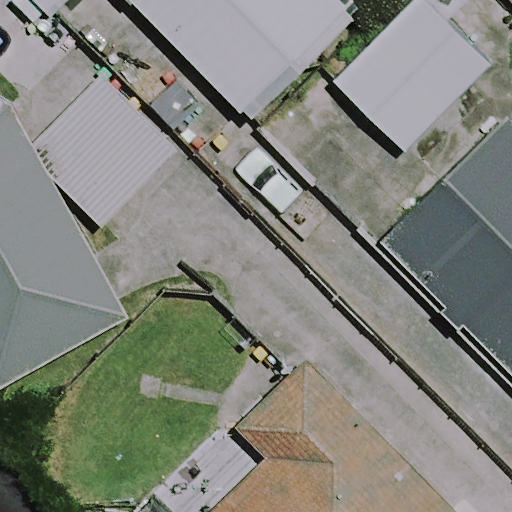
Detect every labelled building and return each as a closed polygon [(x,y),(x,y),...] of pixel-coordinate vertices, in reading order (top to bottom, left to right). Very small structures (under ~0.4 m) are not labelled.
[(25,0),(40,14),(53,0),(124,0),(237,113),(340,11),(329,0),(25,0)] [(482,69),(412,0),(328,84),(397,153),(482,69)] [(94,73),(33,134),(6,93),(0,89),(0,379),(125,309),(81,231),(167,145),(94,73)] [(511,114),(503,105),(370,231),(511,382),(511,114)] [(449,511),(303,364),(237,429),(264,457),(207,511),(449,511)]
